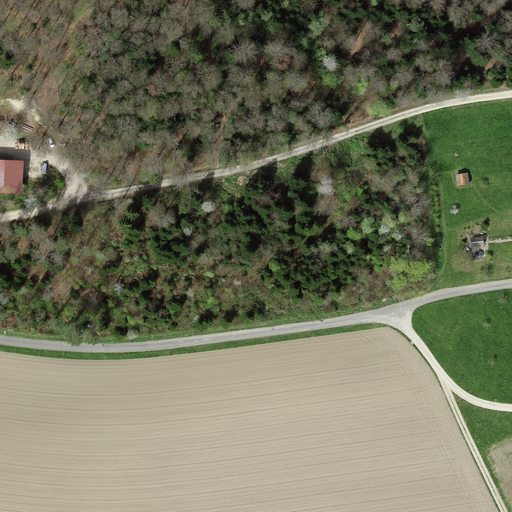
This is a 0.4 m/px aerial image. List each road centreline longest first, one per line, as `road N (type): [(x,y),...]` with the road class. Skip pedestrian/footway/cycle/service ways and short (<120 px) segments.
road 1 (track): [(511,95),(446,95),(291,151),(0,215)]
road 2 (residential): [(0,339),(93,348),(176,343),(356,318),(511,283)]
road 3 (track): [(511,408),(482,403),(450,383),(396,308)]
road 4 (track): [(437,369),(503,511)]
